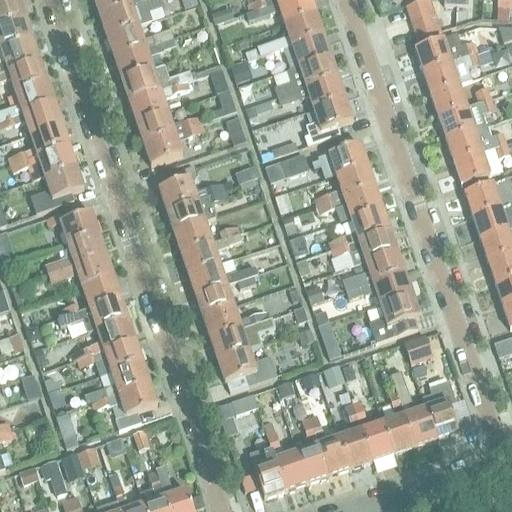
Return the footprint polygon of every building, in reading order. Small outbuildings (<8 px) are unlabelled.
[(0,30),(25,22),(17,0),(16,0),(14,1),(0,5),(0,30)] [(92,0),(99,20),(157,1),(160,0),(132,0),(128,2),(127,0),(92,0)] [(182,0),(180,1),(184,12),(198,7),(195,0),(182,0)] [(277,9),(302,0),(262,0),(263,4),(248,9),(250,18),(267,12),(266,11),(277,8),(277,9)] [(284,29),(315,18),(309,0),(302,0),(277,9),(284,29)] [(444,0),(444,9),(456,10),(456,0),(444,0)] [(467,0),(456,0),(456,10),(467,10),(467,0)] [(497,0),(497,12),(508,12),(508,0),(497,0)] [(161,11),(157,1),(99,20),(106,42),(138,31),(150,26),(147,16),(161,11)] [(406,10),(410,24),(434,15),(429,2),(406,10)] [(230,12),(211,19),(214,29),(234,23),(230,12)] [(269,19),(267,12),(250,18),(244,20),(246,27),(269,19)] [(506,25),(507,14),(497,14),(496,25),(506,25)] [(410,24),(413,34),(438,26),(434,15),(410,24)] [(257,53),(246,56),(249,65),(260,61),(264,59),(281,54),(291,50),(291,51),(323,40),(315,18),(284,29),(288,42),(257,53)] [(0,30),(0,52),(1,54),(32,43),(25,22),(0,30)] [(438,26),(413,34),(417,44),(441,36),(438,26)] [(106,42),(114,62),(173,43),(170,34),(154,40),(153,40),(142,43),(138,31),(106,42)] [(511,33),(498,33),(503,48),(511,45),(511,33)] [(414,53),(422,77),(476,59),(472,47),(461,51),(456,39),(414,53)] [(298,71),(330,61),(323,40),(291,51),(298,71)] [(0,78),(8,75),(8,76),(40,65),(32,43),(1,54),(5,67),(0,68),(0,78)] [(114,62),(121,85),(153,73),(149,61),(163,56),(163,55),(176,51),(173,43),(114,62)] [(283,62),(281,54),(264,59),(267,67),(283,62)] [(422,77),(430,99),(459,89),(472,85),(468,73),(479,69),(476,59),(422,77)] [(296,97),(306,93),(338,83),(330,61),(298,71),(288,75),(292,89),(277,95),(279,103),(296,97)] [(11,83),(15,97),(47,86),(40,65),(8,76),(11,83)] [(153,73),(121,85),(128,106),(187,86),(192,84),(190,76),(184,78),(168,83),(163,70),(153,73)] [(0,86),(0,87),(11,83),(8,76),(8,75),(0,78),(0,86)] [(306,93),(313,115),(345,104),(338,83),(306,93)] [(0,126),(54,108),(47,86),(15,97),(20,110),(0,116),(0,126)] [(128,106),(136,128),(168,117),(163,103),(189,94),(187,86),(128,106)] [(429,99),(437,122),(467,112),(467,111),(459,89),(430,99),(429,99)] [(479,108),(491,104),(487,93),(475,97),(479,107),(479,108)] [(298,105),(296,97),(279,103),(282,110),(298,105)] [(345,104),(313,115),(317,127),(305,131),(309,140),(304,142),(307,151),(340,140),(337,131),(352,126),(345,104)] [(495,114),(491,104),(479,108),(479,107),(467,111),(467,112),(437,122),(445,145),(487,131),(482,119),(495,114)] [(0,134),(25,126),(30,140),(62,130),(54,108),(0,126),(0,134)] [(136,128),(143,149),(202,130),(199,121),(183,126),(183,125),(172,129),(168,117),(136,128)] [(8,162),(10,170),(69,150),(62,130),(30,140),(35,153),(8,162)] [(202,130),(143,149),(151,171),(182,160),(177,146),(184,143),(204,136),(202,130)] [(445,145),(453,167),(494,153),(506,149),(503,138),(490,142),(487,131),(445,145)] [(295,146),(271,154),(273,162),(298,154),(295,146)] [(332,168),(336,181),(367,170),(360,148),(328,159),(329,159),(317,163),(320,172),(332,168)] [(494,153),(453,167),(460,189),(490,179),(502,175),(498,164),(510,160),(506,149),(494,153)] [(44,182),(44,183),(76,172),(69,150),(10,170),(13,178),(29,172),(34,186),(44,182)] [(303,159),(281,167),(267,172),(273,188),(309,175),(303,159)] [(172,188),(158,193),(166,215),(197,204),(207,201),(224,195),(221,188),(205,193),(194,197),(190,183),(197,180),(194,170),(168,179),(172,188)] [(310,205),(313,213),(375,192),(367,170),(336,181),(341,195),(314,204),(310,205)] [(76,172),(44,183),(49,195),(30,202),(36,219),(74,206),(71,198),(84,194),(76,172)] [(463,198),(471,221),(511,207),(511,194),(508,182),(463,198)] [(346,210),(350,223),(382,213),(375,192),(313,213),(304,216),(306,224),(346,210)] [(166,215),(173,237),(204,226),(215,222),(211,209),(226,204),(224,195),(207,201),(197,204),(166,215)] [(511,207),(471,221),(479,244),(509,234),(508,234),(511,232),(511,207)] [(328,246),(331,255),(390,235),(382,213),(350,223),(355,237),(328,246)] [(60,228),(67,249),(99,238),(91,216),(65,225),(62,219),(46,224),(49,232),(60,228)] [(173,237),(181,258),(211,248),(204,226),(173,237)] [(223,244),(240,238),(237,231),(221,236),(223,244)] [(479,244),(487,267),(511,258),(511,244),(509,234),(479,244)] [(353,271),(365,267),(397,257),(390,235),(331,255),(334,262),(348,257),(353,271)] [(45,271),(48,279),(106,259),(99,238),(67,249),(71,261),(60,265),(60,266),(45,271)] [(181,258),(188,280),(220,269),(216,256),(229,251),(242,246),(240,238),(223,244),(211,248),(181,258)] [(309,256),(304,242),(290,247),(295,261),(309,256)] [(346,298),(346,297),(362,291),(372,288),(404,278),(397,257),(365,267),(369,277),(342,287),(346,298)] [(511,258),(487,267),(495,290),(511,283),(511,258)] [(77,279),(82,291),(113,281),(106,259),(48,279),(50,287),(66,281),(66,283),(77,279)] [(220,269),(188,280),(195,301),(228,290),(228,289),(237,286),(237,287),(254,281),(258,280),(255,272),(238,277),(238,276),(236,277),(232,265),(220,269)] [(375,297),(380,310),(411,299),(404,278),(372,288),(362,291),(346,297),(348,305),(363,299),(364,301),(375,297)] [(82,291),(89,313),(121,303),(113,281),(82,291)] [(254,281),(237,287),(240,294),(256,289),(254,281)] [(511,283),(495,290),(502,311),(511,307),(511,283)] [(195,301),(202,322),(235,311),(228,290),(195,301)] [(280,295),(285,309),(299,304),(294,290),(280,295)] [(324,304),(319,290),(305,295),(310,309),(324,304)] [(411,299),(380,310),(384,322),(369,327),(376,348),(417,334),(413,323),(419,321),(411,299)] [(62,322),(57,324),(60,333),(83,325),(88,338),(96,335),(128,324),(121,305),(121,303),(89,313),(80,316),(79,317),(62,322)] [(511,307),(502,311),(510,334),(511,333),(511,307)] [(60,314),(62,322),(79,317),(76,309),(60,314)] [(202,322),(210,344),(242,332),(252,329),(269,324),(266,316),(239,325),(235,311),(202,322)] [(73,367),(77,366),(135,345),(128,324),(96,335),(100,347),(89,350),(89,352),(70,358),(73,367)] [(210,344),(217,365),(249,354),(245,341),(256,338),(255,337),(271,331),(269,324),(252,329),(242,332),(210,344)] [(9,341),(14,358),(23,355),(18,339),(9,341)] [(426,341),(404,349),(409,364),(411,370),(433,362),(431,356),(426,341)] [(107,365),(111,377),(143,367),(135,345),(77,366),(79,372),(95,367),(95,368),(107,365)] [(249,354),(217,365),(224,387),(226,386),(230,397),(248,391),(277,381),(270,361),(253,366),(249,354)] [(362,399),(350,365),(339,369),(351,403),(362,399)] [(89,400),(92,408),(150,388),(143,367),(111,377),(115,390),(104,393),(105,394),(89,400)] [(404,420),(415,451),(435,444),(425,413),(412,417),(409,408),(412,407),(401,376),(390,380),(395,393),(401,410),(404,420)] [(302,382),(305,393),(319,388),(315,378),(302,382)] [(295,397),(291,385),(277,390),(281,402),(295,397)] [(425,413),(435,444),(458,437),(453,423),(460,421),(448,387),(429,393),(431,400),(422,403),(425,413)] [(150,388),(92,408),(94,415),(121,406),(125,420),(115,424),(119,435),(141,427),(137,417),(157,410),(150,388)] [(393,412),(401,410),(395,393),(387,396),(393,412)] [(231,407),(236,420),(257,413),(253,400),(231,407)] [(360,435),(371,466),(393,459),(382,427),(368,432),(359,405),(351,408),(357,424),(360,435)] [(350,427),(357,424),(351,408),(344,411),(350,427)] [(317,420),(308,423),(314,439),(328,481),(350,474),(339,442),(326,446),(317,420)] [(382,427),(393,459),(415,451),(404,420),(382,427)] [(309,452),(296,457),(306,488),(328,481),(314,439),(308,423),(301,425),(307,442),(305,442),(309,452)] [(266,437),(270,451),(286,495),(306,488),(296,457),(284,460),(280,450),(279,450),(271,426),(263,429),(266,437)] [(0,429),(0,439),(10,437),(7,427),(0,429)] [(360,435),(339,442),(350,474),(371,466),(360,435)] [(133,439),(139,456),(147,453),(142,436),(133,439)] [(10,437),(0,439),(0,446),(12,443),(10,437)] [(286,495),(270,451),(249,459),(253,471),(264,503),(286,495)] [(78,457),(83,473),(99,467),(94,452),(78,457)] [(142,509),(143,511),(167,511),(164,501),(164,502),(160,491),(156,475),(153,465),(144,468),(153,494),(139,499),(142,509)] [(163,472),(156,475),(160,491),(168,489),(163,472)] [(118,506),(119,511),(143,511),(142,509),(133,511),(128,511),(117,477),(109,480),(112,490),(118,506)] [(253,478),(240,483),(244,496),(258,491),(253,478)] [(164,501),(167,511),(192,511),(186,494),(164,501)] [(80,511),(77,502),(70,504),(72,511),(80,511)]
